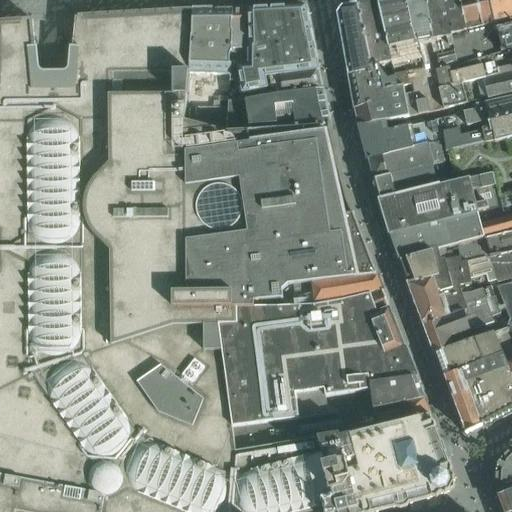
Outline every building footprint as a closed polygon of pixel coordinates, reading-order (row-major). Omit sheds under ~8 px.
[(417,44),(407,0),(395,0),(379,3),(384,27),(391,63),(394,75),(423,70),(417,44)] [(434,41),(426,0),(407,0),(417,44),(423,70),(394,75),(395,79),(398,89),(405,87),(408,104),(410,117),(420,115),(444,110),(440,88),(436,71),(440,71),(436,57),(439,57),(434,41)] [(456,53),(452,36),(444,0),(426,0),(434,41),(439,57),(436,57),(440,71),(458,67),(454,53),(456,53)] [(467,33),(460,0),(444,0),(452,36),(467,33)] [(496,25),(491,0),(460,0),(467,33),(496,25)] [(511,21),(511,0),(491,0),(496,25),(511,21)] [(384,27),(379,3),(358,6),(371,67),(379,66),(380,72),(388,81),(395,79),(394,75),(391,63),(384,27)] [(371,67),(358,6),(343,9),(339,15),(349,76),(371,73),(374,83),(381,82),(384,93),(385,92),(398,89),(395,79),(388,81),(380,72),(379,66),(371,67)] [(320,73),(311,24),(307,7),(254,11),(255,67),(235,66),(231,104),(246,103),(274,99),(271,79),(320,73)] [(213,77),(211,130),(229,135),(231,109),(231,104),(234,78),(235,66),(236,11),(233,11),(216,12),(213,77)] [(255,67),(254,11),(250,11),(236,11),(235,66),(255,67)] [(380,511),(446,494),(454,480),(442,448),(431,417),(383,428),(380,412),(377,412),(374,393),(372,393),(327,399),(327,391),(298,395),(301,420),(234,429),(224,354),(221,327),(236,326),(236,309),(285,309),(283,293),(289,288),(377,278),(349,199),(332,128),(229,135),(182,122),(182,108),(183,97),(184,72),(186,12),(76,19),(33,21),(4,23),(0,23),(0,476),(22,480),(94,494),(97,496),(100,498),(104,499),(106,499),(103,511),(380,511)] [(182,108),(182,122),(211,130),(213,77),(216,12),(196,12),(193,12),(186,12),(184,72),(183,97),(182,108)] [(511,52),(511,26),(497,30),(496,25),(467,33),(452,36),(456,53),(454,53),(458,67),(504,55),(511,53),(511,52)] [(511,73),(511,52),(511,53),(504,55),(458,67),(440,71),(436,71),(440,88),(444,110),(472,105),(467,84),(479,82),(511,73)] [(324,92),(320,73),(271,79),(274,99),(324,92)] [(374,83),(371,73),(349,76),(355,108),(387,102),(385,92),(384,93),(381,82),(374,83)] [(511,73),(479,82),(484,104),(511,98),(511,73)] [(405,87),(398,89),(385,92),(387,102),(355,108),(360,127),(380,123),(381,124),(393,121),(410,117),(408,104),(405,87)] [(231,109),(229,135),(332,128),(324,92),(274,99),(246,103),(231,104),(231,109)] [(445,153),(511,137),(511,98),(484,104),(479,105),(480,112),(467,115),(470,127),(482,125),(483,132),(462,137),(456,116),(440,119),(443,142),(445,153)] [(383,132),(381,124),(380,123),(360,127),(362,136),(363,137),(369,160),(413,149),(443,142),(440,119),(383,132)] [(511,196),(511,137),(445,153),(447,163),(450,184),(493,174),(496,187),(499,199),(511,196)] [(447,163),(445,153),(443,142),(413,149),(369,160),(375,180),(447,163)] [(450,184),(447,163),(375,180),(380,200),(450,184)] [(481,214),(473,192),(496,187),(493,174),(450,184),(380,200),(390,235),(481,214)] [(511,233),(511,216),(484,223),(481,214),(390,235),(400,261),(438,251),(458,246),(485,238),(485,239),(511,233)] [(511,253),(511,233),(485,239),(485,238),(458,246),(461,257),(461,258),(462,263),(467,262),(468,263),(491,259),(511,253)] [(468,265),(468,263),(467,262),(462,263),(461,258),(461,257),(441,262),(438,251),(400,261),(408,282),(468,265)] [(511,253),(491,259),(497,283),(511,279),(511,253)] [(471,284),(468,265),(408,282),(424,325),(468,312),(462,295),(473,293),(471,284)] [(289,288),(283,293),(285,309),(298,308),(315,307),(323,306),(341,303),(383,294),(377,278),(289,288)] [(511,283),(498,287),(509,309),(505,310),(508,318),(509,318),(511,325),(511,327),(494,334),(509,370),(511,378),(511,283)] [(493,324),(492,318),(500,315),(491,288),(473,293),(462,295),(468,312),(424,325),(435,354),(452,348),(450,340),(464,337),(463,334),(469,332),(493,324)] [(236,326),(221,327),(224,354),(234,429),(301,420),(298,395),(327,391),(327,399),(372,393),(370,386),(417,379),(383,294),(341,303),(323,306),(315,307),(298,308),(285,309),(236,309),(236,326)] [(466,384),(509,370),(494,334),(452,348),(435,354),(444,378),(461,372),(466,384)] [(511,411),(511,378),(509,370),(466,384),(483,428),(493,422),(499,419),(511,411)] [(483,428),(461,372),(444,378),(466,437),(483,428)] [(380,412),(425,401),(417,379),(370,386),(372,393),(374,393),(377,412),(380,412)] [(425,401),(380,412),(383,428),(431,417),(425,401)] [(511,450),(510,451),(510,450),(501,460),(496,472),(496,486),(500,497),(511,492),(511,450)] [(0,511),(16,511),(22,480),(0,476),(0,511)] [(22,480),(16,511),(103,511),(106,499),(104,499),(100,498),(97,496),(94,494),(22,480)] [(511,511),(511,492),(500,497),(505,511),(511,511)]
